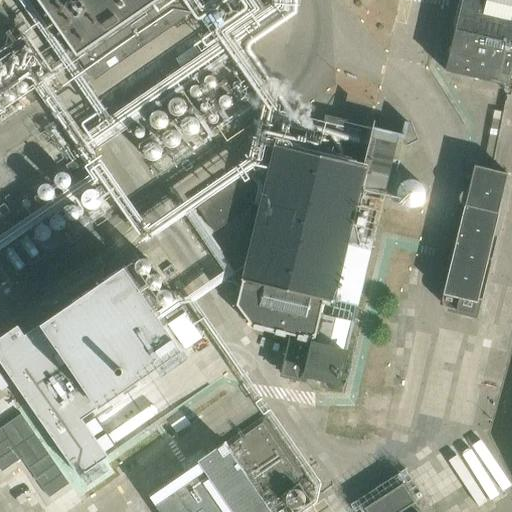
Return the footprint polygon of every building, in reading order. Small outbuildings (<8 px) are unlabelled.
[(15,45),(25,38),(0,0),(0,52),(13,43),(15,45)] [(41,0),(50,12),(47,14),(49,18),(52,16),(63,30),(59,33),(62,36),(65,34),(75,49),(72,51),(75,55),(78,53),(80,55),(88,49),(103,70),(193,8),(216,42),(264,10),(257,0),(41,0)] [(511,0),(461,0),(445,71),(508,86),(511,70),(511,0)] [(341,385),(401,134),(325,115),(319,141),(279,131),(275,145),(274,145),(273,148),(275,148),(271,164),(270,164),(269,168),(270,168),(266,183),(265,183),(264,187),(265,187),(262,202),(261,202),(260,206),(261,206),(257,221),(256,221),(255,224),(256,225),(253,240),(252,239),(251,243),(252,243),(248,257),(247,257),(246,261),(247,261),(244,276),(243,276),(242,279),(237,296),(234,306),(250,327),(249,329),(289,339),(280,377),(303,383),(304,376),(341,385)] [(451,309),(470,314),(469,317),(479,319),(484,302),(481,302),(505,199),(510,175),(495,171),(495,170),(476,165),(475,168),(477,168),(471,192),(464,190),(460,205),(467,207),(445,299),(445,301),(445,302),(445,303),(446,304),(447,306),(447,307),(448,308),(450,309),(451,309)] [(235,181),(197,208),(214,232),(252,206),(235,181)] [(122,266),(0,350),(0,364),(77,476),(105,456),(79,419),(180,349),(122,266)] [(0,287),(10,280),(0,266),(0,287)] [(49,498),(69,484),(21,414),(0,428),(0,468),(2,472),(22,458),(49,498)] [(301,511),(314,503),(296,478),(304,473),(263,415),(225,441),(226,442),(224,443),(148,496),(159,511),(301,511)] [(421,511),(415,502),(401,480),(400,481),(402,484),(366,507),(368,511),(421,511)]
